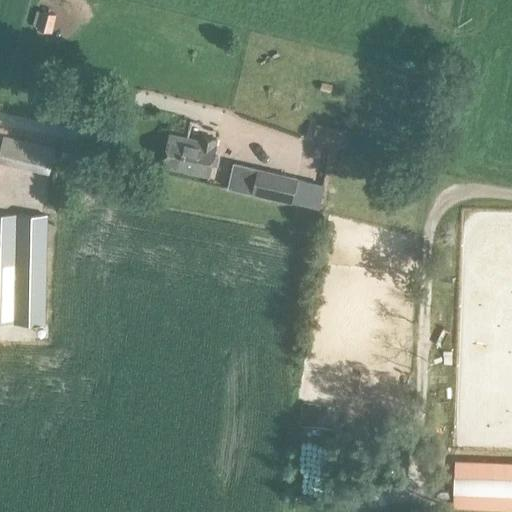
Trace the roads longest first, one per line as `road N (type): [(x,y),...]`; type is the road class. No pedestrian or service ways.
road 1 (track): [(419,463),(432,211),(467,188),(511,195)]
road 2 (unclassified): [(299,153),(217,115),(142,98),(116,125),(88,137),(0,118)]
